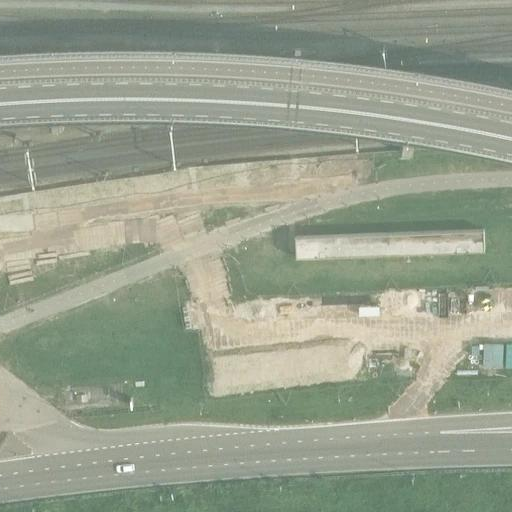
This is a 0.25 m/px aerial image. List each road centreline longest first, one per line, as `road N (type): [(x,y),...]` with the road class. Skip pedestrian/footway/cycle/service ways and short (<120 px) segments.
road 1 (tertiary): [(0,98),(163,91),(350,105),(511,135)]
road 2 (secondary): [(440,442),(268,452),(0,483)]
